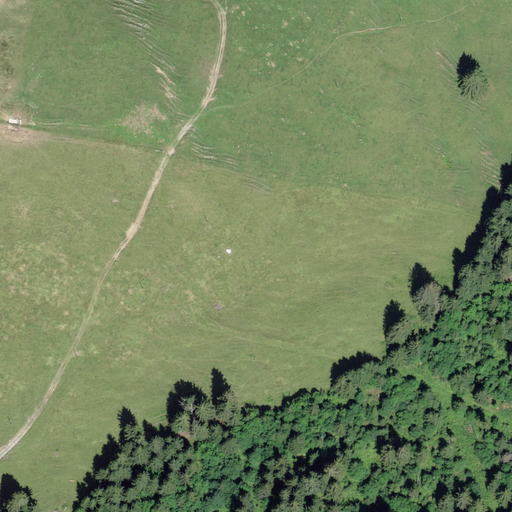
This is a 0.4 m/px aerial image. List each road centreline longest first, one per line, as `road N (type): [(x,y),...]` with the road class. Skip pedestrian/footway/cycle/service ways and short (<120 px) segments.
road 1 (track): [(0,456),(42,408),(103,271),(182,130)]
road 2 (track): [(182,130),(209,93),(222,18),(212,0)]
